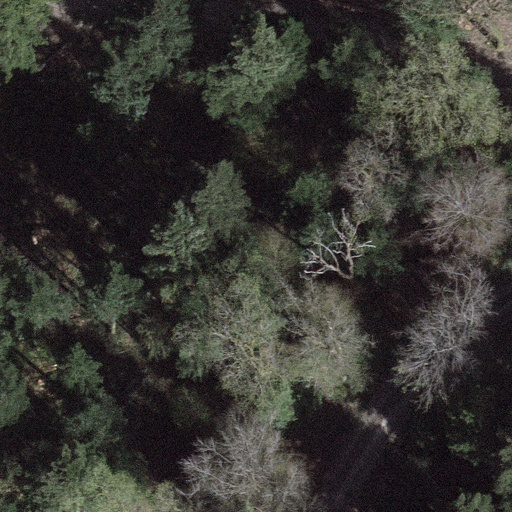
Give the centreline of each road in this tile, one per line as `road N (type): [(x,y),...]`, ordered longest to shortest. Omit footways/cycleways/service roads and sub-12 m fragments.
road 1 (track): [(0,15),(35,6),(230,20),(355,40),(511,106)]
road 2 (track): [(511,301),(437,346),(342,483),(331,511)]
